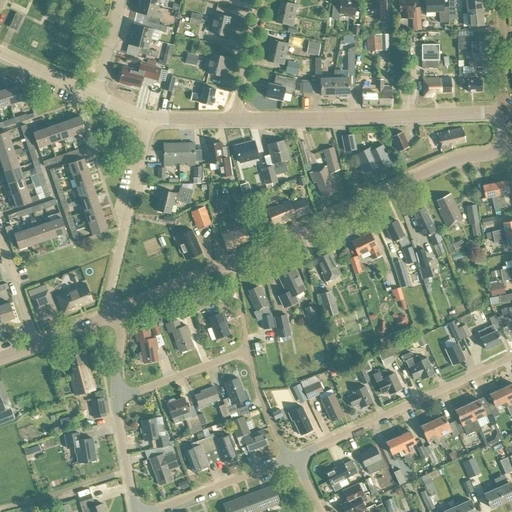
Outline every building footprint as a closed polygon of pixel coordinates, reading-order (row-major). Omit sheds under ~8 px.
[(281,0),(278,11),(294,15),(297,4),(281,0)] [(354,16),(355,0),(349,0),(339,0),(339,6),(332,5),(331,18),(338,18),(338,12),(346,13),(346,16),(354,16)] [(386,0),(372,1),(372,3),(366,4),(367,15),(373,15),(373,18),(386,18),(386,0)] [(413,0),(398,0),(399,9),(399,12),(400,12),(400,19),(414,18),(415,31),(422,30),(420,7),(414,8),(413,0)] [(448,14),(448,6),(443,7),(442,0),(425,0),(426,13),(438,12),(439,22),(448,22),(448,19),(448,14)] [(455,8),(454,0),(448,0),(449,6),(448,6),(448,14),(457,13),(456,8),(455,8)] [(467,13),(482,12),(481,0),(465,0),(466,9),(460,10),(460,14),(467,13)] [(157,13),(158,7),(138,3),(135,13),(148,16),(146,22),(158,25),(161,14),(157,13)] [(180,5),(172,3),(170,10),(178,12),(180,5)] [(292,25),(294,15),(278,11),(276,22),(292,25)] [(482,12),(467,13),(468,26),(484,24),(482,12)] [(16,30),(22,16),(16,13),(9,27),(16,30)] [(210,17),(209,21),(233,27),(235,17),(215,13),(214,18),(210,17)] [(200,26),(202,20),(191,17),(189,23),(200,26)] [(233,27),(209,21),(208,26),(212,27),(211,32),(231,37),(233,27)] [(381,21),(382,34),(394,33),(393,21),(381,21)] [(165,26),(158,25),(146,22),(145,27),(133,24),(130,34),(150,39),(153,29),(164,32),(165,26)] [(148,49),(150,39),(130,34),(128,45),(140,48),(138,53),(156,58),(158,52),(148,49)] [(463,35),(457,35),(457,49),(463,49),(472,49),(472,57),(485,57),(485,41),(474,41),(474,34),(463,35)] [(367,51),(375,51),(374,35),(366,35),(367,51)] [(287,36),(286,43),(307,47),(309,41),(287,36)] [(269,50),(286,54),(288,43),(272,39),(269,50)] [(311,43),(309,54),(318,56),(320,44),(311,43)] [(172,48),(166,46),(162,63),(168,65),(172,48)] [(283,64),(286,54),(269,50),(267,60),(283,64)] [(206,57),(205,62),(229,67),(231,58),(211,53),(210,58),(206,57)] [(439,68),(439,60),(422,60),(422,68),(439,68)] [(299,64),(288,61),(286,71),(297,74),(299,64)] [(229,67),(205,62),(204,66),(208,67),(207,72),(222,76),(227,77),(229,67)] [(157,81),(160,69),(140,64),(138,71),(122,67),(118,82),(140,88),(142,77),(157,81)] [(458,75),(463,74),(463,73),(464,72),(464,82),(467,82),(467,91),(481,91),(481,79),(474,79),(474,65),(458,66),(458,75)] [(334,77),(335,94),(335,95),(339,95),(340,98),(348,98),(348,95),(348,94),(348,78),(341,78),(340,70),(334,70),(334,77)] [(292,94),(293,89),(292,89),(295,79),(276,74),(274,84),(269,83),(266,96),(282,100),(283,93),(292,94)] [(172,92),(176,78),(168,76),(165,90),(172,92)] [(321,94),(335,94),(334,77),(320,77),(321,94)] [(434,92),(452,92),(452,78),(423,78),(424,97),(432,96),(434,92)] [(374,93),(374,104),(392,103),(392,85),(383,85),(383,80),(376,80),(376,87),(376,93),(374,93)] [(312,83),(299,83),(299,93),(312,93),(312,83)] [(17,86),(16,85),(10,86),(10,89),(6,90),(10,105),(11,109),(16,107),(15,104),(23,101),(18,86),(17,86)] [(215,99),(213,98),(215,89),(203,86),(201,95),(192,93),(190,100),(199,102),(212,105),(212,104),(214,103),(215,99)] [(371,104),(374,104),(374,93),(376,93),(376,87),(362,87),(362,106),(369,106),(371,104)] [(0,108),(10,105),(6,90),(0,91),(0,108)] [(15,118),(17,123),(28,119),(28,118),(30,118),(29,113),(27,114),(15,118)] [(69,120),(74,136),(75,140),(80,139),(78,134),(86,131),(81,116),(69,120)] [(4,127),(17,123),(15,118),(2,122),(4,127)] [(62,140),(74,136),(69,120),(57,125),(62,140)] [(21,127),(25,139),(30,137),(26,125),(21,127)] [(55,142),(62,140),(57,125),(45,129),(50,144),(52,148),(56,147),(55,142)] [(462,128),(437,133),(441,151),(453,149),(452,145),(465,142),(462,128)] [(39,148),(50,144),(45,129),(33,133),(39,148)] [(0,133),(0,147),(12,143),(8,131),(0,133)] [(402,132),(390,137),(397,152),(408,147),(402,132)] [(356,149),(353,135),(342,137),(345,151),(356,149)] [(25,139),(29,151),(34,149),(30,137),(25,139)] [(273,166),(267,167),(271,183),(278,181),(274,169),(286,166),(285,161),(290,160),(284,140),(267,145),(270,155),(273,166)] [(306,172),(312,170),(310,163),(305,141),(299,142),(304,164),(306,172)] [(240,163),(253,160),(259,158),(254,142),(236,147),(240,163)] [(0,158),(1,160),(16,155),(20,154),(23,153),(21,148),(15,150),(12,143),(0,147),(0,158)] [(180,165),(180,145),(171,145),(171,143),(164,144),(165,166),(172,166),(172,165),(180,165)] [(180,145),(180,165),(187,164),(187,165),(195,165),(195,143),(187,143),(187,145),(180,145)] [(220,177),(231,176),(228,158),(223,159),(221,143),(206,144),(209,164),(218,163),(220,177)] [(79,149),(81,154),(92,150),(91,145),(79,149)] [(371,148),(366,151),(356,156),(364,174),(374,169),(377,174),(387,169),(392,166),(383,146),(373,151),(371,148)] [(329,174),(340,170),(334,147),(323,150),(329,174)] [(29,151),(33,163),(38,161),(34,149),(29,151)] [(68,159),(81,154),(79,149),(66,153),(68,159)] [(57,163),(68,159),(66,153),(55,157),(57,163)] [(1,160),(4,172),(20,167),(16,155),(1,160)] [(45,167),(57,163),(55,157),(43,161),(45,167)] [(73,176),(88,170),(84,158),(69,164),(73,176)] [(37,174),(42,173),(38,161),(33,163),(37,174)] [(323,198),(337,192),(326,166),(309,173),(314,183),(316,182),(323,198)] [(31,177),(29,171),(22,173),(20,167),(4,172),(8,184),(24,179),(31,177)] [(267,167),(261,169),(265,184),(271,183),(267,167)] [(59,181),(57,173),(55,168),(50,170),(54,183),(59,181)] [(77,188),(92,182),(88,170),(73,176),(77,188)] [(37,174),(41,186),(46,184),(42,173),(37,174)] [(26,186),(24,179),(8,184),(12,196),(28,191),(28,190),(34,188),(32,184),(26,186)] [(495,183),(501,208),(506,207),(503,194),(511,192),(507,179),(495,183)] [(54,183),(58,194),(63,192),(59,181),(54,183)] [(77,188),(81,199),(96,193),(92,182),(77,188)] [(247,183),(240,185),(243,195),(250,193),(247,183)] [(494,209),(501,208),(495,183),(482,186),(486,199),(492,197),(494,209)] [(46,184),(41,186),(45,198),(50,196),(46,184)] [(189,204),(193,190),(180,188),(179,193),(175,193),(159,189),(157,197),(159,197),(156,210),(171,213),(174,201),(189,204)] [(28,191),(12,196),(15,203),(11,204),(13,209),(38,201),(36,195),(30,197),(28,191)] [(63,192),(58,194),(62,205),(67,204),(63,192)] [(100,205),(96,193),(81,199),(76,201),(77,205),(82,204),(85,211),(100,205)] [(463,220),(450,195),(450,194),(436,201),(440,209),(438,210),(447,228),(463,220)] [(43,203),(45,209),(57,205),(55,199),(43,203)] [(211,200),(212,214),(224,213),(224,205),(226,205),(225,201),(224,201),(224,199),(211,200)] [(295,215),(296,218),(307,214),(306,211),(309,209),(306,202),(305,203),(304,200),(291,205),(289,200),(283,203),(284,204),(273,208),(273,207),(266,210),(274,227),(290,220),(289,218),(295,215)] [(34,213),(45,209),(43,203),(32,207),(34,213)] [(243,203),(235,205),(238,220),(239,219),(247,218),(243,203)] [(66,218),(71,216),(67,204),(62,205),(66,218)] [(85,211),(89,223),(104,217),(100,205),(85,211)] [(480,235),(476,205),(466,206),(469,225),(471,224),(473,236),(480,235)] [(22,217),(34,213),(32,207),(20,211),(22,217)] [(197,229),(210,225),(203,207),(191,212),(197,229)] [(412,213),(419,228),(423,236),(428,233),(435,230),(424,208),(412,213)] [(9,221),(22,217),(20,211),(8,215),(9,221)] [(50,222),(55,237),(67,233),(62,218),(60,213),(55,215),(57,219),(50,222)] [(70,230),(75,228),(71,216),(66,218),(70,230)] [(108,229),(104,217),(89,223),(83,224),(85,229),(90,227),(93,235),(108,229)] [(493,224),(492,217),(481,219),(483,226),(493,224)] [(43,241),(38,226),(37,226),(35,220),(30,222),(32,228),(26,230),(31,245),(43,241)] [(504,229),(492,232),(493,238),(511,234),(511,220),(502,223),(504,229)] [(402,247),(408,244),(410,243),(405,234),(403,235),(396,221),(385,226),(393,242),(397,239),(402,247)] [(43,241),(55,237),(50,222),(38,226),(43,241)] [(227,230),(221,232),(222,234),(228,251),(236,249),(235,246),(249,241),(244,227),(242,227),(241,224),(235,226),(236,229),(228,232),(227,230)] [(31,245),(26,230),(15,234),(12,225),(5,228),(11,246),(17,244),(19,249),(31,245)] [(75,228),(70,230),(74,241),(79,239),(75,228)] [(191,230),(173,238),(180,253),(182,253),(185,260),(201,253),(191,230)] [(370,233),(362,237),(362,236),(357,238),(358,239),(351,242),(358,256),(369,251),(373,260),(380,257),(376,248),(377,247),(370,233)] [(433,246),(442,242),(438,233),(429,236),(433,246)] [(511,234),(493,238),(494,243),(506,241),(508,248),(511,246),(511,234)] [(464,246),(462,241),(461,240),(453,244),(455,250),(464,246)] [(412,247),(402,250),(407,265),(417,262),(412,247)] [(429,266),(424,250),(416,253),(421,269),(429,266)] [(326,282),(340,275),(337,267),(335,267),(329,253),(316,259),(323,273),(322,274),(326,282)] [(357,258),(350,260),(355,275),(362,273),(357,258)] [(511,267),(500,270),(501,276),(511,273),(511,259),(511,260),(511,266),(511,267)] [(399,281),(401,288),(409,286),(401,261),(394,263),(399,281)] [(294,270),(279,277),(287,293),(279,297),(284,308),(297,302),(294,295),(304,291),(294,270)] [(511,273),(501,276),(502,281),(511,279),(511,273)] [(503,283),(489,286),(491,297),(505,294),(503,283)] [(92,301),(85,284),(76,288),(76,289),(71,292),(70,290),(56,296),(58,303),(60,303),(62,307),(60,307),(63,315),(79,308),(79,306),(92,301)] [(271,314),(267,307),(269,306),(261,289),(259,290),(257,287),(249,291),(251,295),(249,296),(257,312),(260,310),(263,316),(261,316),(263,329),(274,327),(272,314),(271,314)] [(48,288),(28,296),(35,313),(55,305),(48,288)] [(404,304),(399,288),(392,290),(395,301),(399,300),(400,305),(404,304)] [(331,290),(318,294),(325,318),(338,314),(331,290)] [(511,293),(506,295),(498,296),(499,303),(511,300),(511,293)] [(203,301),(204,302),(199,304),(201,310),(206,308),(220,303),(217,295),(203,301)] [(0,305),(0,312),(3,322),(15,318),(10,303),(0,305)] [(315,304),(306,307),(309,317),(318,314),(315,304)] [(188,306),(181,308),(184,318),(191,316),(188,306)] [(509,314),(511,313),(511,307),(508,308),(501,310),(502,315),(503,316),(509,314)] [(223,312),(208,318),(212,328),(207,329),(212,341),(216,339),(230,334),(224,319),(226,319),(223,312)] [(291,335),(287,314),(273,317),(278,338),(291,335)] [(507,326),(503,316),(502,315),(496,318),(501,329),(507,326)] [(155,337),(161,334),(155,318),(149,320),(149,321),(155,337)] [(190,332),(187,326),(181,328),(178,320),(166,324),(169,333),(173,332),(180,353),(194,348),(188,333),(190,332)] [(458,329),(462,339),(463,340),(471,336),(466,325),(458,329)] [(462,339),(458,329),(457,326),(450,329),(456,342),(462,339)] [(492,326),(478,332),(480,338),(485,350),(501,343),(496,331),(495,331),(492,326)] [(157,345),(155,338),(149,340),(148,330),(135,332),(137,342),(140,342),(142,353),(140,353),(139,355),(140,362),(142,363),(144,363),(144,364),(158,362),(156,346),(157,345)] [(421,347),(427,345),(423,335),(417,338),(421,347)] [(453,365),(465,359),(458,344),(445,349),(453,365)] [(384,366),(395,361),(390,350),(379,355),(384,366)] [(76,396),(95,390),(84,352),(68,357),(73,374),(70,375),(76,396)] [(417,356),(413,357),(411,353),(403,356),(414,379),(420,376),(422,380),(434,374),(427,358),(420,362),(417,356)] [(356,368),(358,372),(363,385),(370,382),(362,365),(356,368)] [(395,373),(388,376),(386,370),(374,376),(382,394),(388,392),(389,395),(402,389),(395,373)] [(238,413),(236,409),(234,404),(248,399),(245,391),(243,392),(238,378),(224,383),(230,398),(222,401),(224,405),(228,417),(230,416),(232,419),(239,416),(238,413)] [(0,424),(14,419),(10,408),(11,407),(1,381),(0,381),(0,424)] [(318,382),(303,389),(308,400),(323,393),(318,382)] [(307,400),(299,384),(292,388),(300,404),(307,400)] [(511,384),(501,389),(508,404),(505,406),(508,411),(511,408),(511,405),(511,404),(511,403),(511,384)] [(366,386),(353,392),(354,394),(347,397),(352,408),(358,405),(360,408),(373,402),(366,386)] [(199,407),(219,400),(214,387),(201,392),(202,394),(195,396),(199,407)] [(494,403),(488,406),(493,418),(499,415),(495,407),(502,404),(503,407),(505,406),(508,404),(501,389),(490,395),(494,403)] [(344,416),(334,395),(322,401),(331,422),(344,416)] [(106,415),(103,398),(89,400),(93,418),(106,415)] [(200,425),(197,416),(196,416),(192,406),(188,407),(184,398),(176,401),(175,400),(173,399),(170,400),(169,402),(169,403),(167,404),(175,424),(184,421),(186,420),(191,435),(201,431),(199,426),(200,425)] [(479,400),(467,405),(474,420),(471,422),(473,426),(478,424),(478,423),(480,422),(479,418),(485,415),(490,426),(496,424),(493,418),(488,406),(483,409),(479,400)] [(228,417),(224,405),(219,407),(223,418),(228,417)] [(459,433),(459,434),(464,431),(466,436),(476,431),(476,433),(482,431),(478,424),(473,426),(471,422),(474,420),(467,405),(455,411),(459,419),(454,422),(459,433)] [(306,413),(305,413),(302,406),(288,412),(292,420),(293,420),(300,436),(313,430),(306,414),(306,413)] [(202,414),(197,416),(200,425),(205,424),(202,414)] [(232,425),(237,438),(248,433),(242,416),(232,420),(233,425),(232,425)] [(459,433),(454,422),(448,424),(444,416),(433,421),(440,436),(437,438),(439,443),(444,440),(442,435),(451,431),(454,436),(459,434),(459,433)] [(55,434),(60,432),(60,431),(63,431),(62,428),(70,426),(68,418),(60,420),(61,424),(59,427),(54,429),(55,434)] [(157,449),(170,446),(168,436),(159,438),(158,433),(164,432),(163,425),(157,426),(156,419),(142,421),(145,433),(143,434),(145,441),(156,439),(157,449)] [(440,436),(433,421),(423,425),(421,427),(426,438),(428,442),(433,439),(436,445),(440,444),(442,449),(447,447),(444,440),(439,443),(437,438),(440,436)] [(249,452),(268,445),(263,430),(244,438),(249,452)] [(406,461),(411,459),(409,453),(411,452),(409,446),(415,443),(410,431),(398,437),(406,454),(403,456),(406,461)] [(198,441),(205,438),(203,432),(195,435),(198,441)] [(79,441),(78,433),(65,435),(67,449),(74,448),(75,454),(77,454),(78,463),(96,460),(92,438),(79,441)] [(215,436),(206,439),(210,451),(217,449),(222,462),(237,457),(229,435),(216,440),(215,436)] [(401,457),(403,456),(406,454),(398,437),(386,442),(392,454),(399,451),(401,457)] [(209,467),(208,465),(204,454),(210,451),(206,439),(196,442),(190,444),(192,449),(185,451),(193,473),(209,467)] [(429,457),(424,447),(423,445),(417,448),(422,460),(429,457)] [(424,447),(429,457),(432,464),(438,461),(430,445),(424,447)] [(172,446),(170,446),(157,449),(153,449),(156,457),(149,460),(159,485),(173,480),(169,471),(178,468),(172,454),(175,453),(172,446)] [(377,462),(378,461),(381,460),(375,447),(360,454),(365,467),(366,467),(370,474),(374,472),(372,467),(378,464),(377,462)] [(500,459),(502,464),(506,474),(511,470),(508,461),(505,456),(500,459)] [(480,473),(473,458),(461,463),(468,478),(480,473)] [(411,459),(406,461),(409,467),(414,465),(411,459)] [(337,467),(325,473),(332,486),(334,491),(341,488),(338,483),(357,473),(351,461),(344,464),(343,462),(337,465),(337,467)] [(394,472),(399,485),(407,482),(400,469),(394,472)] [(421,477),(424,485),(431,482),(430,479),(441,474),(443,478),(445,478),(441,469),(421,477)] [(379,496),(378,495),(371,478),(365,480),(373,498),(379,496)] [(467,494),(474,492),(469,480),(462,483),(467,494)] [(185,481),(177,483),(179,490),(188,487),(185,481)] [(343,491),(348,502),(341,505),(344,511),(362,511),(366,510),(362,501),(365,500),(363,497),(368,495),(362,482),(343,491)] [(431,482),(424,485),(426,490),(429,496),(436,494),(431,482)] [(498,489),(504,502),(511,498),(511,486),(511,483),(498,489)] [(261,490),(268,508),(280,503),(274,485),(261,490)] [(490,508),(504,502),(498,489),(485,494),(490,508)] [(254,511),(257,511),(268,508),(261,490),(248,495),(254,511)] [(77,495),(79,501),(82,511),(105,511),(103,504),(95,507),(93,501),(90,495),(89,491),(77,495)] [(240,511),(254,511),(248,495),(235,500),(240,511)] [(391,499),(390,499),(383,501),(386,511),(390,511),(395,511),(391,499)] [(225,511),(240,511),(235,500),(223,505),(225,511)] [(457,507),(459,511),(474,511),(470,501),(457,507)]
